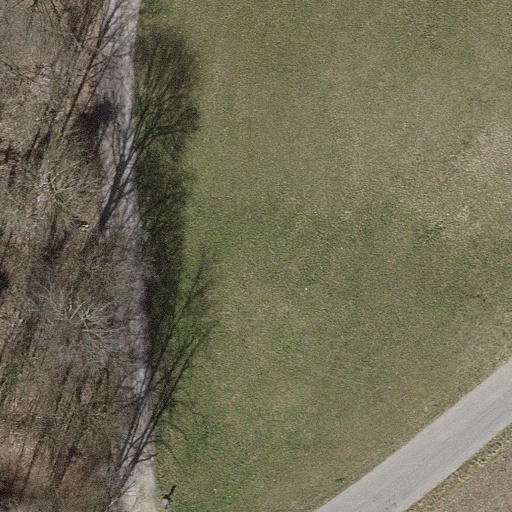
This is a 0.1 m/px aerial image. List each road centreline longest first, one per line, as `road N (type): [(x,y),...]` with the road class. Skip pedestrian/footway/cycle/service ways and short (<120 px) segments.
road 1 (track): [(135,0),(121,72),(147,511)]
road 2 (unclassified): [(362,511),(511,391)]
